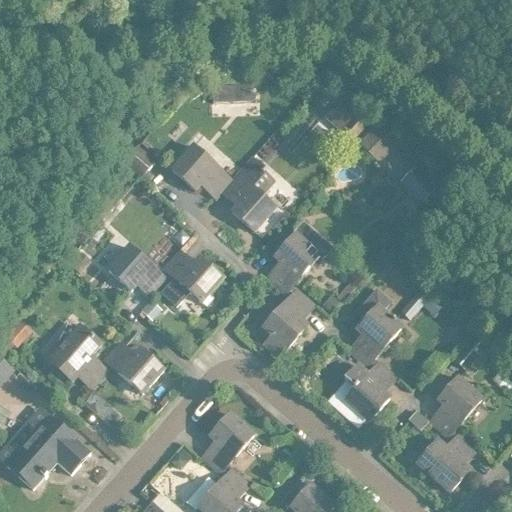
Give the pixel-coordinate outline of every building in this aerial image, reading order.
[(341,133),(336,139),(349,150),(371,126),(358,114),(341,133)] [(379,124),(359,145),(370,155),(389,134),(379,124)] [(141,145),(123,164),(141,180),(149,172),(159,160),(141,145)] [(217,200),(222,194),(232,182),(194,148),(173,172),(196,192),(201,186),(217,200)] [(253,159),(232,182),(222,194),(237,207),(232,213),(255,234),(276,210),(263,198),(276,182),(266,173),(268,171),(253,159)] [(437,190),(416,170),(406,179),(419,192),(415,196),(423,204),(427,200),(437,190)] [(268,280),(286,296),(319,258),(323,261),(334,249),(303,222),(292,234),(295,237),(276,259),(282,264),(268,280)] [(137,286),(153,300),(168,282),(130,248),(109,272),(132,292),(137,286)] [(164,270),(203,304),(224,280),(200,260),(195,266),(180,252),(164,270)] [(298,291),(264,330),(273,338),(265,346),(280,360),(308,327),(302,322),(316,307),(298,291)] [(345,291),(337,300),(343,304),(350,296),(345,291)] [(350,352),(368,368),(402,330),(394,322),(383,313),(390,304),(377,293),(358,315),(366,322),(358,332),(364,337),(350,352)] [(419,294),(394,322),(402,330),(427,301),(419,294)] [(226,295),(220,302),(227,307),(233,301),(226,295)] [(333,297),(324,307),(333,315),(342,305),(333,297)] [(152,302),(143,313),(150,320),(159,309),(152,302)] [(20,322),(7,337),(18,348),(32,332),(20,322)] [(474,336),(453,360),(466,372),(487,348),(474,336)] [(185,338),(178,347),(190,358),(198,349),(185,338)] [(78,377),(93,391),(109,373),(70,339),(49,363),(73,383),(78,377)] [(105,361),(143,395),(164,371),(141,351),(136,357),(120,343),(105,361)] [(0,359),(0,388),(14,372),(0,359)] [(346,402),(370,423),(390,400),(384,395),(398,379),(380,363),(369,376),(358,367),(345,381),(356,391),(346,402)] [(511,369),(507,365),(493,381),(510,397),(511,394),(511,369)] [(431,424),(449,439),(483,401),(459,380),(438,403),(444,408),(431,424)] [(94,395),(84,406),(113,430),(123,419),(94,395)] [(167,398),(161,405),(165,409),(171,402),(167,398)] [(203,459),(221,475),(255,436),(231,415),(211,439),(217,444),(203,459)] [(72,476),(91,455),(76,442),(77,442),(51,419),(8,467),(34,490),(44,478),(46,480),(48,477),(47,475),(58,463),(72,476)] [(461,435),(427,473),(450,494),(470,471),(464,465),(478,450),(461,435)] [(184,449),(171,464),(176,468),(185,467),(194,458),(184,449)] [(233,470),(199,509),(202,511),(238,511),(243,507),(237,502),(251,486),(233,470)] [(331,511),(336,508),(312,487),(291,510),(293,511),(331,511)] [(162,511),(151,502),(141,511),(162,511)]
